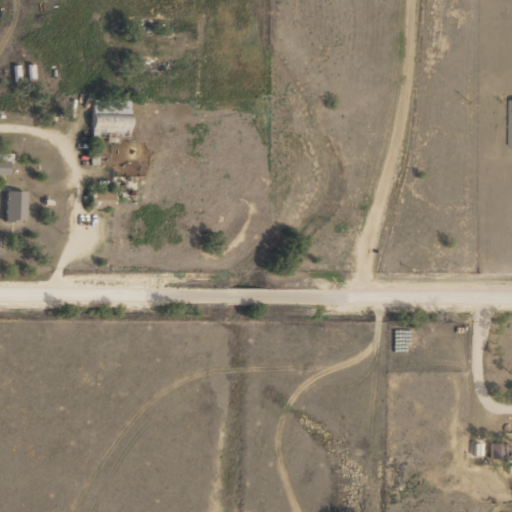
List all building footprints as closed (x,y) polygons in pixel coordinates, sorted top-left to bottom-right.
[(127,142),(128,102),(90,100),(89,166),(97,166),(98,141),(127,142)] [(9,155),(0,154),(0,175),(9,176),(9,155)] [(88,210),(111,210),(111,192),(88,192),(88,210)] [(3,223),(23,223),(23,193),(3,193),(3,223)] [(503,444),(489,445),(490,459),(504,458),(503,444)]
